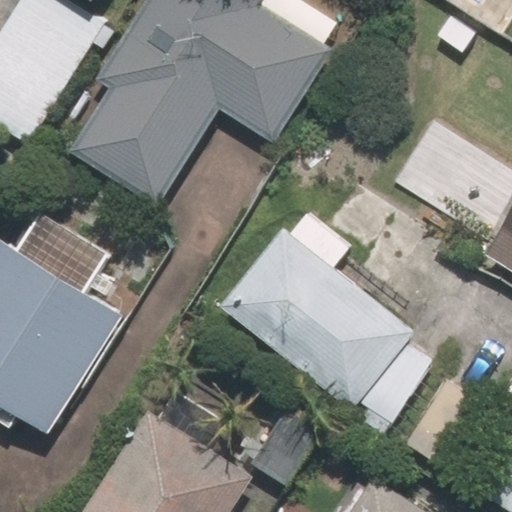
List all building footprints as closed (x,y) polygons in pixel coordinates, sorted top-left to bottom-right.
[(23,0),(0,37),(0,126),(19,138),(48,91),(59,98),(93,43),(105,51),(118,29),(71,0),(23,0)] [(223,108),(274,140),(348,20),(315,0),(148,0),(99,80),(115,90),(74,157),(160,210),(223,108)] [(413,341),(419,334),(334,268),(351,246),(303,209),(286,231),(225,309),(383,431),(438,361),(413,341)] [(47,215),(25,252),(2,239),(0,242),(0,412),(51,442),(127,312),(93,292),(115,254),(47,215)] [(511,233),(494,263),(511,273),(511,233)] [(450,381),(440,399),(421,387),(394,431),(430,453),(465,474),(502,412),(450,381)] [(185,396),(170,421),(152,410),(87,511),(231,511),(255,474),(213,448),(228,423),(185,396)] [(329,433),(292,410),(259,463),(297,486),(329,433)] [(511,439),(481,492),(511,510),(511,439)] [(429,511),(379,479),(360,467),(330,511),(429,511)]
